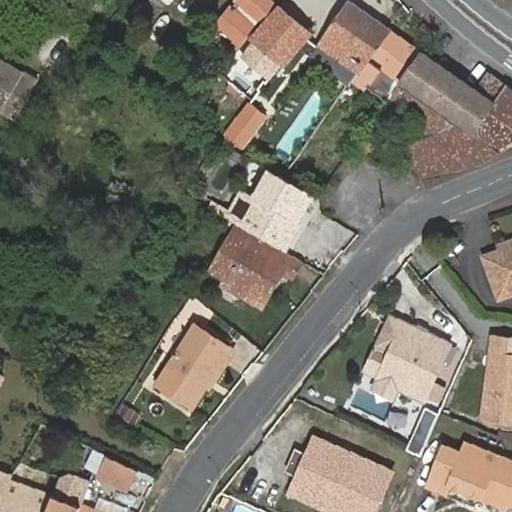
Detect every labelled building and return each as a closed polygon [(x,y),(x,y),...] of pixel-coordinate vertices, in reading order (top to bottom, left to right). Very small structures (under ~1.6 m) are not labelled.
[(244,18),(256,29),(277,5),(271,0),(239,0),(251,10),(244,18)] [(360,75),(391,31),(354,6),(323,49),(360,75)] [(287,61),(311,29),(284,7),(258,40),(267,46),(258,56),(275,69),(283,58),(287,61)] [(244,18),(232,8),(218,25),(238,41),(235,45),(240,50),(256,29),(244,18)] [(425,53),(391,31),(360,75),(369,81),(365,87),(372,92),(374,88),(392,101),(425,53)] [(354,84),(360,75),(323,49),(318,58),(354,84)] [(400,148),(421,179),(487,163),(511,147),(511,88),(496,76),(488,76),(479,90),(425,53),(392,101),(431,128),(400,148)] [(0,108),(16,118),(38,80),(0,58),(0,108)] [(369,81),(360,75),(354,84),(363,90),(365,87),(369,81)] [(248,141),(266,117),(251,105),(233,130),(248,141)] [(373,156),(383,139),(369,132),(359,149),(373,156)] [(313,194),(287,179),(269,170),(253,199),(237,227),(238,227),(284,253),(301,222),(292,217),(299,206),(305,210),(313,194)] [(237,227),(253,199),(241,192),(225,220),(237,227)] [(295,259),(284,253),(238,227),(214,269),(229,277),(223,288),(255,305),(275,269),(281,272),(286,275),(295,259)] [(511,293),(511,246),(509,248),(490,255),(506,296),(511,293)] [(292,278),(301,262),(295,259),(286,275),(292,278)] [(275,269),(255,305),(262,308),(281,272),(275,269)] [(373,362),(369,371),(401,387),(427,398),(451,343),(434,335),(420,328),(394,316),(377,353),(372,351),(369,352),(368,354),(367,357),(368,360),(373,362)] [(212,376),(217,379),(228,363),(226,362),(236,349),(199,324),(193,332),(177,355),(159,380),(193,403),(208,382),(212,376)] [(420,328),(434,335),(436,331),(422,324),(420,328)] [(177,355),(193,332),(189,329),(174,352),(177,355)] [(511,353),(506,353),(499,418),(511,419),(511,353)] [(0,378),(8,364),(0,358),(0,378)] [(401,387),(369,371),(364,382),(397,397),(401,387)] [(212,385),(217,379),(212,376),(208,382),(212,385)] [(412,450),(424,454),(440,412),(428,407),(412,450)] [(342,511),(381,511),(399,474),(322,437),(314,452),(305,446),(295,466),(305,471),(297,490),(342,511)] [(511,504),(511,459),(474,446),(471,456),(455,450),(440,487),(456,493),(460,485),(511,504)] [(130,486),(139,468),(107,453),(98,470),(130,486)] [(71,471),(65,483),(86,495),(93,482),(71,471)] [(0,511),(48,511),(55,496),(0,476),(0,511)] [(79,511),(82,505),(55,496),(48,511),(79,511)] [(96,510),(100,511),(127,511),(130,506),(101,496),(96,510)]
